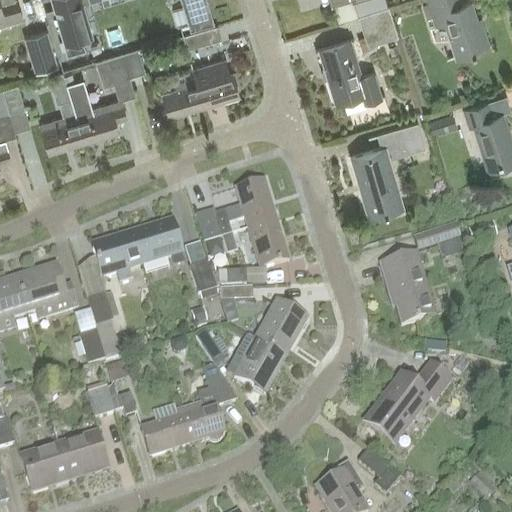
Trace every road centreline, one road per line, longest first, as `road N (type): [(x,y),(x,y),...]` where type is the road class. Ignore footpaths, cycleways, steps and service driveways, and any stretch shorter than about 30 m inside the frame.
road 1 (residential): [(102,511),(265,451),(350,344),(348,309),(290,118)]
road 2 (residential): [(0,236),(165,160),(290,118)]
road 3 (residential): [(290,118),(254,0)]
